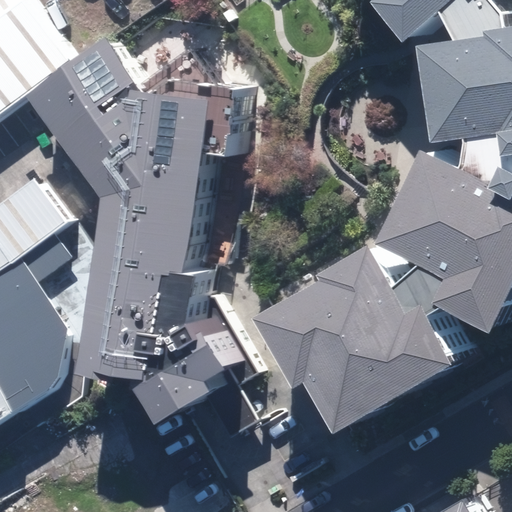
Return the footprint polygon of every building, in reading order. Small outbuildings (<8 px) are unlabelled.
[(0,0),(0,117),(85,54),(44,0),(0,0)] [(425,274),(400,232),(350,262),(353,268),(291,304),(330,373),(342,367),(372,417),(489,348),(462,301),(473,294),(511,311),(511,0),(404,0),(433,33),(468,3),(483,31),(447,36),(461,132),(494,128),(489,158),(452,139),(406,232),(448,252),(425,274)] [(166,367),(188,411),(192,409),(220,392),(234,385),(248,377),(270,364),(223,289),(227,264),(207,262),(218,175),(228,175),(230,145),(235,93),(170,85),(130,29),(53,87),(125,187),(101,362),(166,367)] [(0,423),(64,381),(71,368),(77,321),(47,276),(80,251),(64,228),(79,215),(45,172),(0,205),(0,423)] [(234,385),(220,392),(240,427),(241,430),(249,426),(263,417),(269,414),(267,410),(248,377),(234,385)] [(135,511),(110,472),(61,502),(43,474),(0,501),(0,511),(135,511)] [(510,511),(494,483),(443,511),(510,511)]
